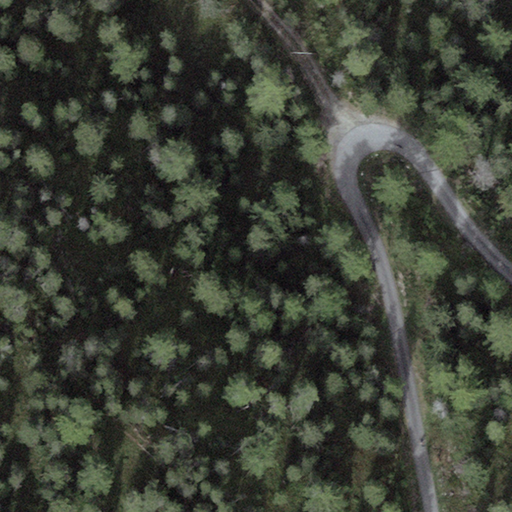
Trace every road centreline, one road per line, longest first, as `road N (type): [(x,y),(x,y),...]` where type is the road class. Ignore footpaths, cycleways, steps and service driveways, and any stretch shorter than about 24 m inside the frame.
road 1 (track): [(511,266),(398,140),(354,137),(345,156),(346,178),(390,276),(435,511)]
road 2 (track): [(354,137),(247,0)]
